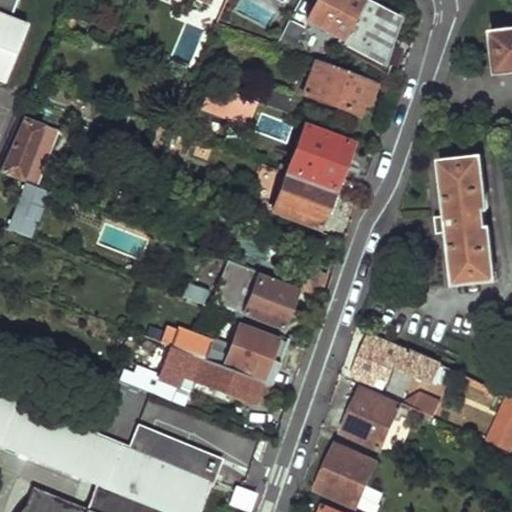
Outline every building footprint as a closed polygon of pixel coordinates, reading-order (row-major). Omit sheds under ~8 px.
[(0,0),(0,79),(5,82),(27,23),(9,15),(14,0),(0,0)] [(363,0),(319,0),(310,18),(346,39),(366,1),(363,0)] [(346,39),(344,43),(378,60),(399,18),(366,1),(346,39)] [(80,19),(71,16),(65,26),(75,30),(80,19)] [(291,21),(279,44),(295,50),(306,29),(291,21)] [(261,25),(257,36),(271,41),(275,30),(261,25)] [(511,34),(495,36),(499,72),(511,70),(511,34)] [(318,59),(306,94),(362,114),(367,102),(371,104),(379,82),(318,59)] [(216,84),(206,110),(246,126),(257,100),(216,84)] [(268,86),(263,102),(287,111),(293,95),(268,86)] [(26,118),(5,170),(23,176),(37,182),(54,142),(74,150),(80,136),(67,131),(45,123),(44,126),(26,118)] [(306,125),(289,172),(334,189),(352,143),(306,125)] [(443,163),(456,282),(495,278),(483,159),(443,163)] [(289,172),(275,209),(320,226),(334,189),(289,172)] [(329,237),(322,253),(337,258),(343,242),(329,237)] [(335,273),(311,263),(301,288),(326,297),(335,273)] [(260,277),(246,312),(283,327),(292,303),(320,314),(326,297),(301,288),(298,286),(297,292),(260,277)] [(190,287),(187,296),(204,303),(207,294),(190,287)] [(241,324),(225,365),(262,380),(278,339),(241,324)] [(178,327),(172,345),(206,358),(212,341),(178,327)] [(131,329),(128,337),(143,344),(146,335),(131,329)] [(139,371),(133,385),(185,405),(189,390),(178,386),(183,373),(195,377),(254,401),(262,380),(225,365),(206,358),(172,345),(146,335),(143,344),(168,353),(158,379),(139,371)] [(373,338),(355,375),(372,383),(370,388),(383,393),(395,367),(432,384),(439,368),(373,338)] [(183,373),(178,386),(189,390),(195,377),(183,373)] [(364,388),(344,432),(381,449),(401,405),(364,388)] [(421,392),(402,402),(435,417),(442,402),(421,392)] [(511,452),(511,397),(505,395),(485,440),(511,452)] [(0,400),(0,451),(94,488),(84,511),(78,511),(29,493),(21,511),(199,511),(217,465),(134,433),(127,449),(0,400)] [(340,445),(319,491),(360,509),(380,463),(340,445)] [(237,486),(230,506),(247,511),(250,511),(256,493),(237,486)]
